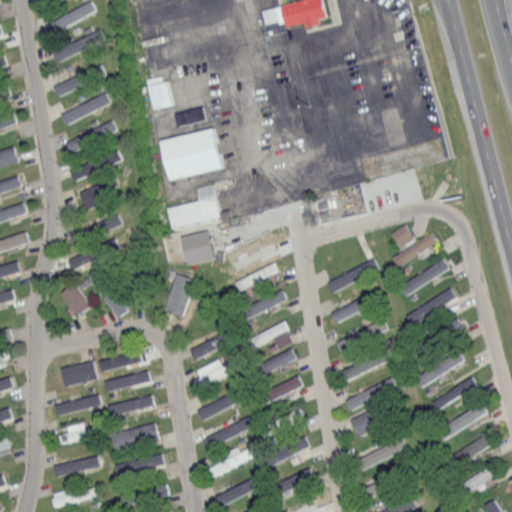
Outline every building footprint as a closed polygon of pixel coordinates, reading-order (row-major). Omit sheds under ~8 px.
[(52,31),(47,20),(83,0),(93,0),(97,7),(52,31)] [(296,0),(260,8),(264,27),(301,18),(303,26),(318,23),(317,17),(324,16),(320,0),(296,0)] [(59,59),(54,49),(100,27),(105,37),(59,59)] [(66,91),(58,72),(94,57),(102,75),(66,91)] [(168,105),(164,73),(146,76),(149,107),(168,105)] [(0,96),(0,83),(7,81),(11,93),(0,96)] [(67,122),(63,112),(105,91),(109,101),(67,122)] [(172,111),(176,124),(204,117),(201,103),(172,111)] [(0,127),(0,117),(15,112),(18,121),(0,127)] [(72,150),(67,139),(112,117),(117,128),(72,150)] [(157,136),(165,178),(220,167),(211,125),(157,136)] [(0,166),(0,149),(15,144),(21,159),(0,166)] [(76,180),(71,168),(117,147),(122,159),(76,180)] [(0,191),(0,180),(22,173),(26,183),(0,191)] [(89,206),(81,188),(107,177),(116,195),(89,206)] [(165,203),(168,223),(217,216),(212,183),(194,186),(196,199),(165,203)] [(0,219),(0,208),(26,200),(30,209),(0,219)] [(89,235),(83,222),(117,206),(123,219),(89,235)] [(390,229),(396,244),(411,238),(405,223),(390,229)] [(177,234),(185,262),(212,255),(205,227),(177,234)] [(0,250),(0,237),(27,228),(30,239),(0,250)] [(225,254),(272,230),(277,240),(230,264),(225,254)] [(399,266),(393,256),(433,231),(439,241),(399,266)] [(77,269),(71,256),(112,239),(117,253),(77,269)] [(407,292),(401,282),(443,255),(449,265),(407,292)] [(335,289),(327,271),(361,256),(369,273),(335,289)] [(236,280),(276,259),(281,270),(241,290),(236,280)] [(0,276),(0,265),(17,261),(20,271),(0,276)] [(176,271),(196,278),(183,315),(164,309),(176,271)] [(79,313),(63,293),(74,283),(91,303),(79,313)] [(125,308),(110,285),(101,291),(115,314),(125,308)] [(415,323),(409,313),(451,286),(457,296),(415,323)] [(0,290),(0,301),(13,299),(11,288),(0,290)] [(243,316),(239,307),(283,288),(287,297),(243,316)] [(337,319),(333,310),(380,288),(384,298),(337,319)] [(252,347),(247,337),(287,317),(292,327),(252,347)] [(421,350),(416,342),(460,317),(465,325),(421,350)] [(0,332),(0,322),(16,318),(18,328),(0,332)] [(341,349),(337,341),(377,321),(381,330),(341,349)] [(11,338),(7,325),(0,327),(0,340),(0,342),(11,338)] [(195,358),(190,347),(232,327),(237,338),(195,358)] [(278,347),(290,340),(285,329),(272,336),(278,347)] [(262,369),(258,361),(293,346),(297,355),(262,369)] [(0,358),(0,349),(8,347),(11,355),(0,358)] [(103,369),(101,359),(144,348),(147,358),(103,369)] [(347,380),(343,371),(389,348),(393,357),(347,380)] [(413,375),(419,384),(462,358),(456,349),(413,375)] [(58,366),(62,384),(96,376),(91,357),(58,366)] [(198,388),(193,379),(235,358),(239,367),(198,388)] [(149,379),(146,368),(101,378),(104,389),(149,379)] [(263,402),(259,392),(299,373),(304,384),(263,402)] [(0,376),(0,389),(12,386),(8,374),(0,376)] [(437,409),(432,400),(474,374),(480,382),(437,409)] [(353,408),(348,399),(393,376),(398,385),(353,408)] [(239,400),(235,389),(194,406),(199,417),(239,400)] [(60,413),(57,402),(101,390),(104,402),(60,413)] [(105,403),(108,414),(153,403),(150,392),(105,403)] [(357,434),(349,417),(388,400),(395,417),(357,434)] [(445,439),(438,428),(480,400),(487,411),(445,439)] [(265,434),(260,424),(301,405),(306,415),(265,434)] [(0,419),(0,409),(8,407),(11,416),(0,419)] [(117,449),(113,431),(156,421),(161,439),(117,449)] [(59,443),(57,433),(103,422),(105,432),(59,443)] [(368,465),(360,450),(393,432),(401,446),(368,465)] [(448,469),(442,459),(487,432),(493,442),(448,469)] [(272,462),(308,442),(302,433),(267,452),(272,462)] [(0,449),(0,438),(9,436),(12,446),(0,449)] [(212,477),(208,468),(251,447),(255,455),(212,477)] [(98,463),(95,452),(51,465),(54,475),(98,463)] [(124,471),(122,462),(160,454),(162,463),(124,471)] [(454,500),(448,491),(493,462),(499,471),(454,500)] [(365,496),(360,484),(410,463),(415,475),(365,496)] [(272,496),(268,487),(311,464),(316,473),(272,496)] [(0,479),(0,470),(8,468),(11,476),(0,479)] [(256,487),(251,477),(213,493),(217,503),(256,487)] [(154,496),(166,492),(163,483),(152,486),(154,496)] [(55,506),(53,497),(94,486),(97,495),(55,506)] [(302,511),(277,511),(318,492),(323,502),(302,511)] [(402,511),(362,511),(399,494),(407,510),(402,511)] [(482,502),(488,511),(501,511),(492,496),(482,502)]
